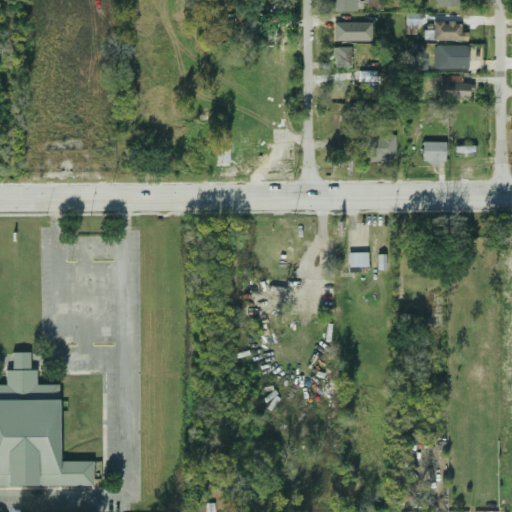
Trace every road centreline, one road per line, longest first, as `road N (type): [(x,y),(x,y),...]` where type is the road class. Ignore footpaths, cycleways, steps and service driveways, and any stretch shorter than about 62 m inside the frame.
road 1 (tertiary): [(511,195),(0,199)]
road 2 (residential): [(310,197),(309,0)]
road 3 (residential): [(506,196),(505,0)]
